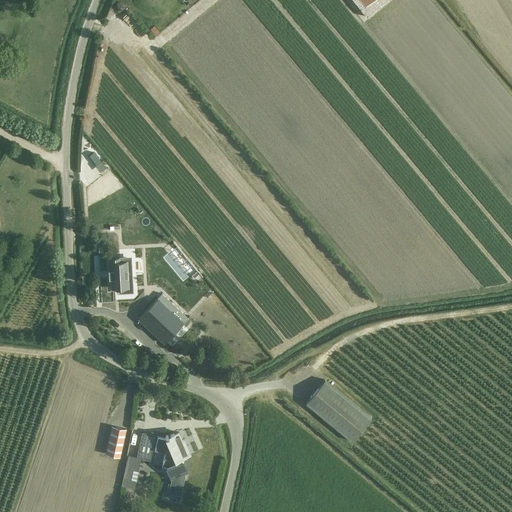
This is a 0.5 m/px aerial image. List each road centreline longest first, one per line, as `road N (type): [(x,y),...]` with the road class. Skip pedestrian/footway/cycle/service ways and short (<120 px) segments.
road 1 (tertiary): [(221,511),(233,454),(227,405),(107,356),(74,317),(67,122),(96,0)]
road 2 (track): [(227,405),(320,344),(365,325),(511,300)]
